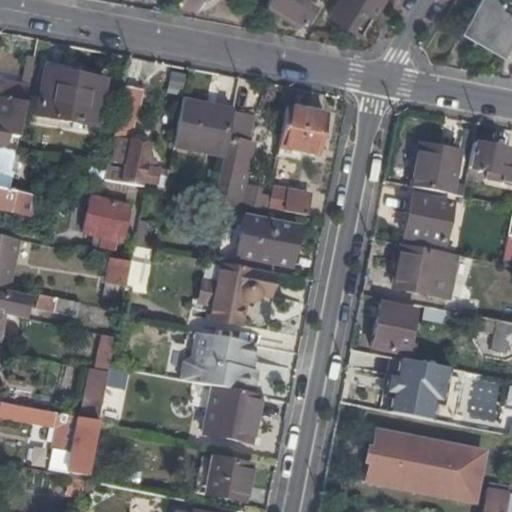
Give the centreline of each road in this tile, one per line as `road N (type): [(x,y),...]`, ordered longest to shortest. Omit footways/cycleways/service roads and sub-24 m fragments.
road 1 (residential): [(293,511),(378,71)]
road 2 (residential): [(378,71),(0,9)]
road 3 (residential): [(511,98),(378,71)]
